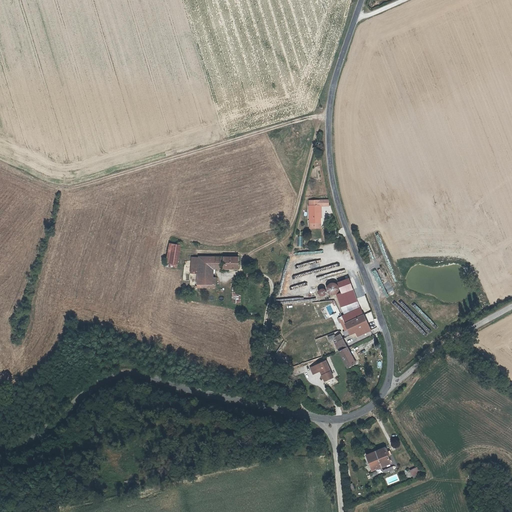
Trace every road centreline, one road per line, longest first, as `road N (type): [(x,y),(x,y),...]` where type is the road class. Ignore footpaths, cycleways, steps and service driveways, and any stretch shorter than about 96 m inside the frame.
road 1 (tertiary): [(363,0),(330,101),(329,145),(341,215),(389,348),(387,388)]
road 2 (tertiary): [(331,420),(119,375),(41,437),(0,449)]
road 3 (track): [(328,120),(313,117),(67,189)]
road 4 (unclassified): [(387,388),(438,348),(511,308)]
road 5 (track): [(309,416),(270,352),(278,282)]
